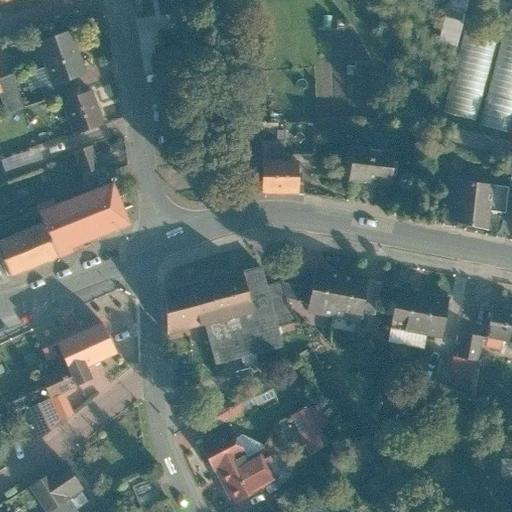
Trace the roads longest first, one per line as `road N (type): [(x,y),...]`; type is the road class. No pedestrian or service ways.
road 1 (tertiary): [(511,259),(273,216),(223,223),(150,251)]
road 2 (residential): [(150,251),(149,179),(121,0)]
road 3 (residential): [(0,486),(152,368)]
road 4 (tertiary): [(150,251),(0,309)]
road 5 (residential): [(152,368),(163,441),(194,511)]
